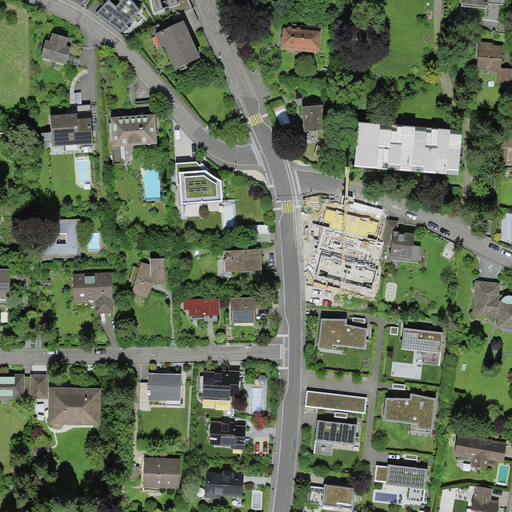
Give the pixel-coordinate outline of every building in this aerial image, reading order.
[(199,24),(193,9),(178,16),(180,22),(153,34),(159,47),(163,45),(174,69),(198,59),(185,30),(199,24)] [(287,29),(282,29),(281,50),(319,53),(321,32),(300,31),(300,27),(296,27),(296,29),(291,29),(291,27),(287,27),(287,29)] [(66,39),(51,35),(48,43),(45,41),(39,60),(64,67),(70,48),(64,46),(66,39)] [(493,43),(478,42),(477,71),(498,72),(498,87),(511,87),(511,68),(502,68),(503,45),(493,45),(493,43)] [(322,105),(299,107),(301,132),(324,130),(322,105)] [(75,115),(49,116),(50,134),(40,135),(41,144),(50,144),(50,147),(64,147),(64,153),(94,152),(92,118),(75,119),(75,115)] [(153,116),(108,119),(112,165),(121,165),(120,149),(155,146),(153,116)] [(460,130),(355,123),(352,167),(457,175),(460,130)] [(511,148),(511,131),(499,131),(498,179),(511,180),(511,168),(507,168),(508,148),(511,148)] [(197,162),(175,164),(179,206),(220,202),(219,181),(197,162)] [(371,225),(332,215),(326,240),(377,252),(380,238),(369,235),(371,225)] [(399,221),(386,219),(382,246),(390,247),(388,258),(417,261),(419,246),(412,246),(414,235),(397,233),(399,221)] [(79,259),(78,221),(41,221),(41,259),(79,259)] [(269,225),(248,227),(249,243),(271,242),(269,225)] [(259,250),(225,252),(225,263),(222,262),(222,273),(260,271),(259,250)] [(129,283),(134,285),(131,296),(144,300),(151,287),(164,287),(163,259),(149,259),(149,265),(140,262),(138,268),(133,266),(129,283)] [(0,282),(22,282),(22,270),(0,270),(0,282)] [(111,274),(73,275),(74,303),(94,302),(94,313),(112,313),(111,274)] [(502,284),(474,280),(470,319),(496,322),(495,330),(511,331),(511,298),(507,297),(504,298),(501,300),(499,302),(502,284)] [(379,293),(367,293),(366,309),(378,310),(379,293)] [(216,298),(182,300),(182,309),(185,308),(189,318),(204,319),(205,322),(218,321),(216,298)] [(253,299),(229,300),(230,326),(255,325),(254,307),(258,305),(257,301),(253,299)] [(347,322),(320,322),(317,353),(346,356),(347,350),(364,352),(367,333),(346,329),(347,322)] [(440,329),(389,325),(388,345),(417,348),(415,363),(437,365),(440,329)] [(219,373),(204,372),(202,398),(229,400),(229,393),(237,393),(239,372),(219,370),(219,373)] [(22,375),(0,374),(0,397),(14,397),(14,405),(22,405),(22,375)] [(45,375),(31,374),(30,397),(47,397),(46,427),(100,428),(101,388),(45,387),(45,375)] [(148,385),(141,385),(140,402),(164,402),(164,406),(180,406),(181,376),(148,375),(148,385)] [(307,390),(305,406),(365,413),(367,398),(307,390)] [(416,428),(433,429),(436,398),(410,392),(410,398),(385,398),(383,420),(417,423),(416,428)] [(317,420),(313,453),(332,455),(333,442),(355,445),(357,424),(317,420)] [(232,424),(211,423),(209,444),(230,445),(230,451),(243,451),(244,428),(232,427),(232,424)] [(506,444),(457,434),(453,455),(471,459),(469,469),(487,472),(489,460),(502,463),(506,444)] [(143,468),(125,468),(124,483),(143,484),(143,489),(177,490),(178,458),(143,457),(143,468)] [(387,466),(376,465),(375,480),(386,482),(386,483),(405,485),(403,505),(425,507),(428,468),(388,464),(387,466)] [(221,474),(207,473),(205,498),(220,499),(220,496),(242,498),(243,474),(233,473),(233,471),(220,470),(221,474)] [(493,488),(475,485),(471,510),(475,511),(474,511),(496,511),(499,501),(491,500),(493,488)] [(326,490),(310,488),(307,507),(344,511),(351,511),(354,490),(326,486),(326,490)]
